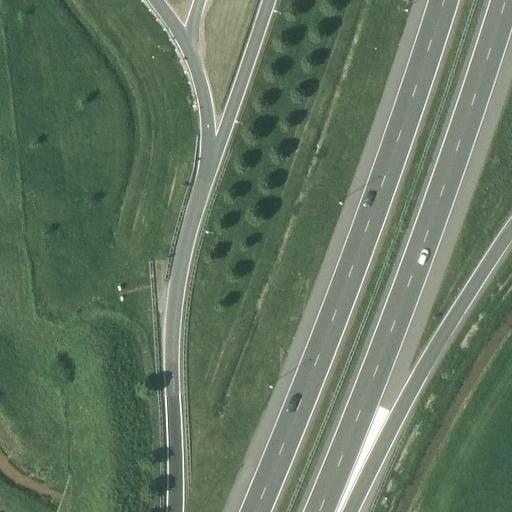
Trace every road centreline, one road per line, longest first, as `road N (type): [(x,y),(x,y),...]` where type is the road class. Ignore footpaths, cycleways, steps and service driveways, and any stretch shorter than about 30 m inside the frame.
road 1 (motorway): [(442,0),(296,413),(253,511)]
road 2 (motorway): [(318,511),(425,241),(504,0)]
road 3 (motorway): [(350,511),(422,369),(507,236)]
road 4 (motorway): [(184,246),(170,338),(173,511)]
